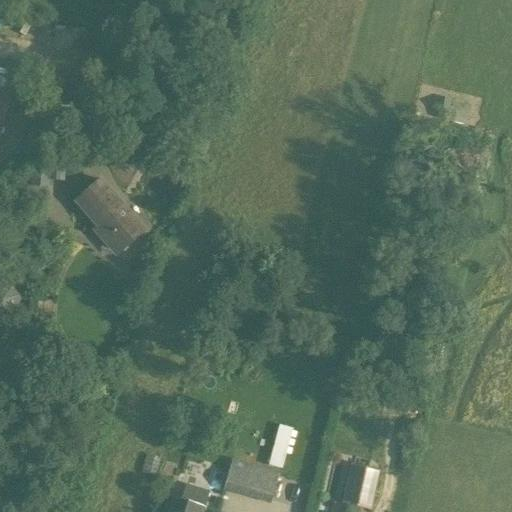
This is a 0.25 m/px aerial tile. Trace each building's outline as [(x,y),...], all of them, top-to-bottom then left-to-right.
[(0,135),(10,92),(0,89),(0,135)] [(443,101),(440,114),(465,120),(468,107),(443,101)] [(64,183),(65,154),(47,152),(44,181),(64,183)] [(114,260),(118,256),(117,255),(144,232),(100,181),(73,203),(94,228),(90,233),(114,260)] [(285,467),(293,427),(279,424),(272,465),(285,467)] [(160,458),(146,454),(140,473),(155,477),(160,458)] [(231,460),(229,469),(222,491),(223,491),(242,497),(251,466),(231,460)] [(367,511),(369,511),(378,472),(350,466),(341,506),(367,511)] [(202,511),(203,510),(167,499),(163,511),(202,511)]
